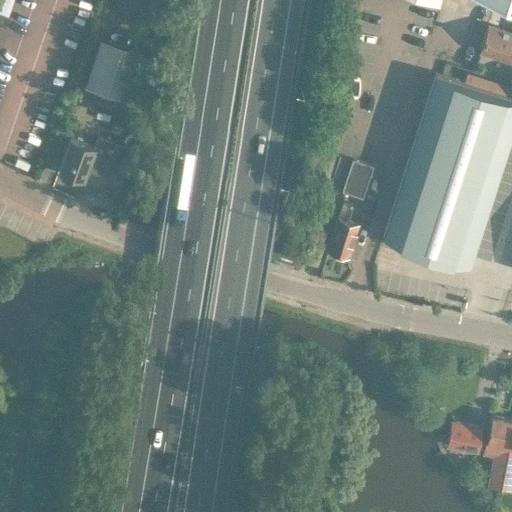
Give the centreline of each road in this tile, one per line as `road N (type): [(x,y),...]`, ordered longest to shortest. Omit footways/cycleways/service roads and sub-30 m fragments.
road 1 (unclassified): [(0,182),(142,240),(293,287),(511,339)]
road 2 (motorway): [(226,0),(144,511)]
road 3 (motorway): [(198,511),(275,0)]
road 4 (unclassified): [(0,129),(43,0)]
